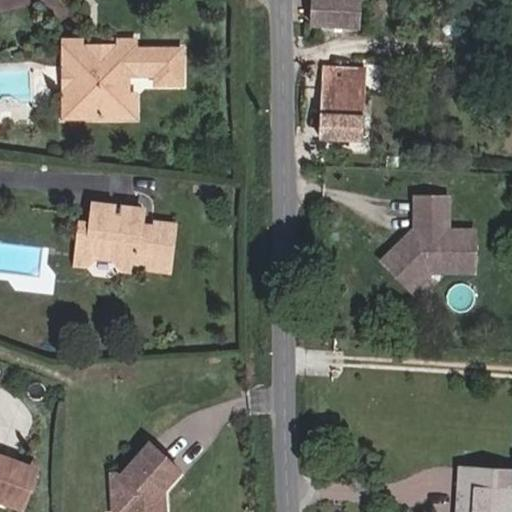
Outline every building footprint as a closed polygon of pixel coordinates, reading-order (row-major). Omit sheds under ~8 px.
[(361,0),(318,0),(317,22),(361,25),(361,0)] [(79,115),(90,125),(124,125),(137,117),(137,102),(126,102),(127,81),(156,80),(157,90),(182,89),(182,54),(137,46),(118,46),(118,51),(101,50),(100,63),(96,63),(85,53),(83,45),(66,45),(65,76),(75,90),(63,101),(63,115),(79,115)] [(320,137),(360,139),(364,74),(324,72),(320,137)] [(79,115),(63,115),(63,125),(90,125),(79,115)] [(444,196),(412,196),(412,229),(410,229),(379,259),(408,288),(427,270),(471,270),(471,229),(444,229),(444,196)] [(95,215),(93,232),(81,232),(81,262),(111,265),(121,280),(136,282),(136,273),(153,274),(153,280),(173,281),(175,234),(157,233),(156,237),(142,236),(142,220),(95,215)] [(155,511),(156,507),(168,494),(183,479),(155,454),(130,481),(117,481),(116,511),(155,511)] [(0,510),(5,511),(25,511),(36,480),(0,464),(0,510)] [(511,511),(511,475),(494,475),(492,511),(511,511)] [(155,511),(168,511),(168,494),(156,507),(155,511)]
